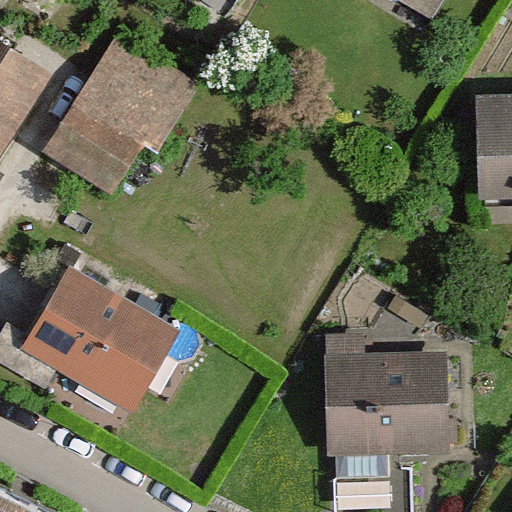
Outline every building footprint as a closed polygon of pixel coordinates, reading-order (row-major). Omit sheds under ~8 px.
[(397,0),(411,8),(416,0),(397,0)] [(186,73),(112,30),(43,146),(117,189),(186,73)] [(0,38),(0,164),(55,70),(0,38)] [(511,89),(478,90),(480,198),(511,197),(511,89)] [(2,314),(0,317),(0,359),(43,384),(56,362),(132,405),(178,324),(61,258),(23,326),(2,314)] [(442,340),(319,347),(325,447),(448,440),(442,340)] [(0,511),(49,511),(0,486),(0,511)]
